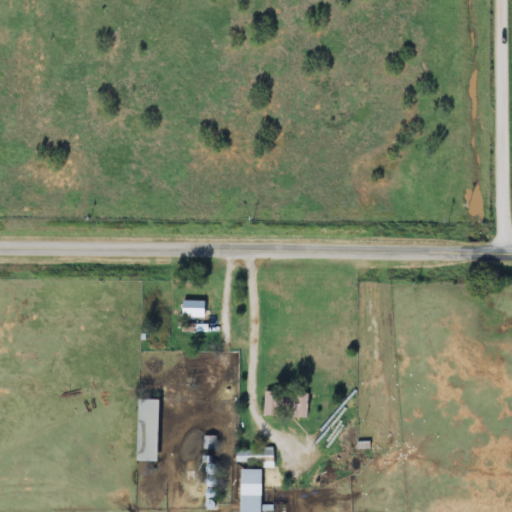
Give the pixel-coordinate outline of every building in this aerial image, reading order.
[(179,317),(202,317),(202,300),(179,300),(179,317)] [(261,417),(305,418),(305,393),(262,392),(261,417)] [(156,400),(135,400),(135,462),(155,462),(156,400)] [(234,449),(234,464),(271,464),(271,449),(234,449)] [(258,511),(259,469),(238,469),(237,511),(258,511)]
